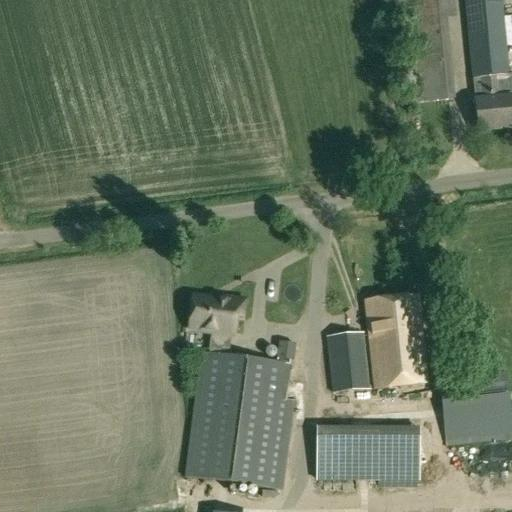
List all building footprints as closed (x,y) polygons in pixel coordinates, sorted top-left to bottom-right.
[(457,19),(454,0),(402,0),(412,105),(455,101),(448,20),(457,19)] [(501,0),(465,0),(474,82),(480,81),(510,78),(501,0)] [(511,130),(511,77),(480,81),(483,102),(477,102),(480,135),(511,130)] [(243,318),(245,302),(223,299),(223,301),(194,297),(190,328),(234,334),(237,317),(243,318)] [(371,347),(375,390),(427,384),(418,297),(366,303),(370,336),(363,337),(363,334),(327,338),(334,395),(369,391),(364,348),(371,347)] [(282,491),(294,402),(284,400),(289,361),(293,362),(295,346),(280,344),(277,364),(203,354),(186,478),(282,491)] [(446,441),(511,433),(511,420),(507,377),(440,384),(446,441)] [(318,475),(387,475),(387,486),(420,486),(420,423),(318,423),(318,475)]
